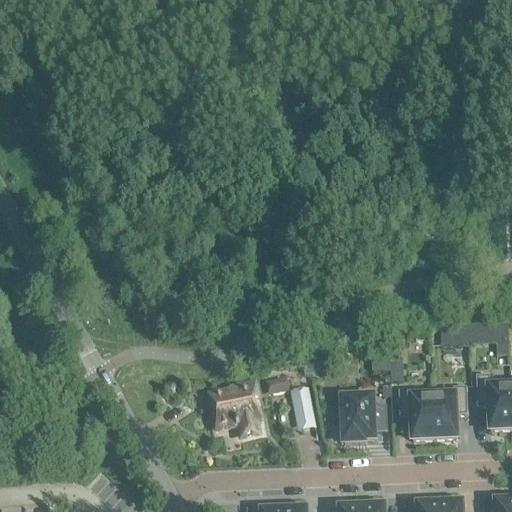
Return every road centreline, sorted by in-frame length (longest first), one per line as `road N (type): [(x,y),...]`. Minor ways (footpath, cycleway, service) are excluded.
road 1 (residential): [(511,469),(167,493)]
road 2 (unclassified): [(167,493),(0,200)]
